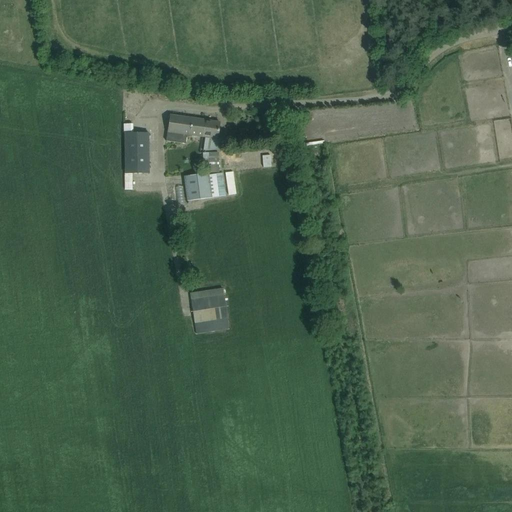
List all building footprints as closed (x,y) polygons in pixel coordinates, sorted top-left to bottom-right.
[(298,111),(284,113),(286,132),(284,132),(285,144),(293,143),(294,145),(302,144),(298,111)] [(187,136),(202,139),(205,121),(170,116),(166,142),(183,144),(186,144),(187,136)] [(219,123),(205,121),(202,139),(205,139),(203,153),(223,152),(225,139),(217,138),(219,123)] [(344,123),(315,122),(314,135),(343,137),(344,123)] [(149,133),(124,133),(124,174),(149,174),(149,133)] [(219,173),(218,153),(208,153),(209,168),(209,173),(219,173)] [(262,156),(263,168),(271,167),(270,156),(262,156)] [(228,196),(236,195),(233,172),(225,174),(228,196)] [(223,173),(209,175),(209,174),(184,177),(187,202),(226,196),(223,173)] [(132,191),(132,181),(124,181),(124,191),(132,191)] [(190,294),(197,334),(230,329),(222,288),(190,294)]
